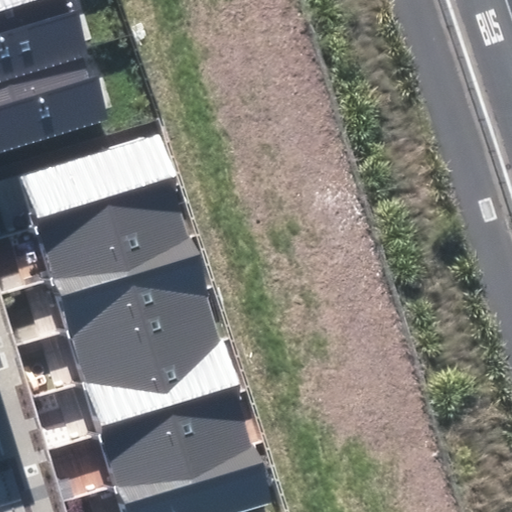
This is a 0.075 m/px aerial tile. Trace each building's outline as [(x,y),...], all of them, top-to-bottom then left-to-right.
[(0,0),(0,9),(29,0),(0,0)] [(68,17),(62,0),(29,0),(0,9),(0,81),(89,55),(77,14),(68,17)] [(89,55),(0,81),(0,153),(109,121),(89,55)] [(0,165),(0,173),(14,219),(166,173),(150,120),(0,165)] [(14,219),(31,272),(183,225),(166,173),(14,219)] [(31,272),(48,325),(199,278),(183,225),(31,272)] [(48,325),(64,378),(216,331),(199,278),(48,325)] [(0,378),(20,372),(0,305),(0,378)] [(64,378),(80,431),(232,384),(216,331),(64,378)] [(80,431),(97,484),(249,437),(232,384),(80,431)] [(97,484),(105,511),(192,511),(265,490),(249,437),(97,484)]
